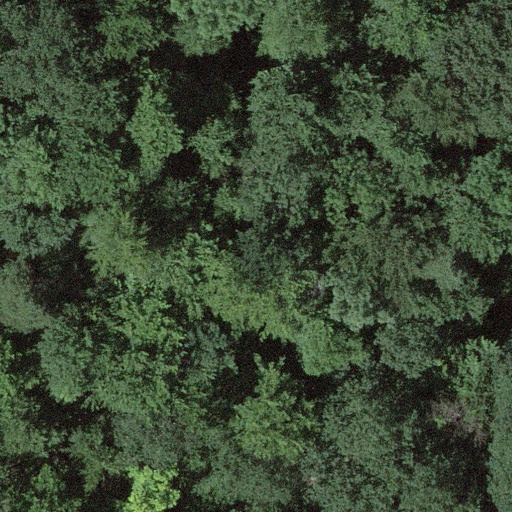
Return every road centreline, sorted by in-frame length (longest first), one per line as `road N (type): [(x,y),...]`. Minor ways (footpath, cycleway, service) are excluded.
road 1 (track): [(0,259),(52,304),(124,387),(249,453),(313,472),(370,469),(511,434)]
road 2 (track): [(124,387),(0,462)]
